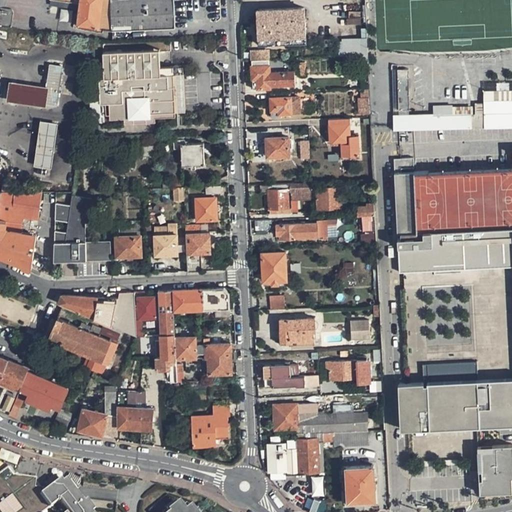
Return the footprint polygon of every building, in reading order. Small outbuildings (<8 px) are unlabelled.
[(114,29),(112,0),(61,0),(80,3),(78,26),(77,29),(90,30),(91,27),(99,28),(114,29)] [(112,0),(114,29),(114,30),(164,28),(175,27),(173,0),(112,0)] [(258,10),(260,44),(306,42),(304,8),(258,10)] [(345,55),(362,55),(362,40),(336,42),(337,56),(345,55)] [(160,49),(122,52),(123,64),(145,62),(145,69),(162,67),(160,49)] [(252,52),(252,60),(270,59),(269,51),(252,52)] [(122,52),(104,53),(106,80),(107,92),(111,92),(112,117),(112,122),(127,121),(158,118),(178,116),(178,112),(188,111),(184,67),(174,68),(174,67),(162,67),(145,69),(145,62),(123,64),(122,52)] [(362,55),(345,55),(346,67),(363,66),(362,55)] [(253,88),(271,88),(271,84),(275,83),(276,83),(276,86),(296,85),(296,73),(274,73),(270,73),(270,65),(270,59),(252,60),(253,66),(253,88)] [(15,104),(46,108),(47,104),(57,105),(63,65),(50,63),(46,88),(17,83),(9,82),(8,88),(6,102),(15,104)] [(400,112),(411,111),(410,70),(399,71),(400,112)] [(107,92),(106,80),(101,80),(103,105),(108,105),(108,117),(112,117),(111,92),(107,92)] [(281,114),(292,114),(292,112),(298,112),(298,104),(298,96),(291,96),(291,92),(271,93),(271,97),(272,110),(281,109),(281,114)] [(511,93),(484,95),(484,102),(511,101),(511,93)] [(435,128),(472,128),(485,127),(511,126),(511,101),(484,102),(484,105),(485,115),(476,115),(471,116),(471,115),(434,116),(433,115),(395,116),(395,129),(435,128)] [(476,115),(485,115),(484,105),(476,106),(476,115)] [(350,137),(350,118),(329,119),(330,144),(342,144),(343,160),(361,159),(360,136),(350,137)] [(52,165),(58,122),(41,119),(35,163),(52,165)] [(266,139),(267,157),(290,156),(288,137),(266,139)] [(178,143),(179,165),(205,164),(204,142),(178,143)] [(140,145),(140,155),(154,154),(153,144),(140,145)] [(511,377),(479,379),(478,361),(423,364),(424,382),(400,384),(402,430),(511,424),(511,166),(415,171),(415,175),(403,176),(403,172),(403,168),(415,168),(415,158),(401,158),(401,164),(395,164),(397,233),(404,233),(404,238),(398,238),(400,272),(511,266),(511,377)] [(311,183),(290,184),(290,191),(299,191),(299,198),(312,198),(311,183)] [(221,192),(221,184),(206,185),(206,192),(221,192)] [(173,186),(173,200),(184,200),(183,186),(173,186)] [(317,187),(318,209),(343,207),(341,186),(317,187)] [(268,190),(269,208),(276,208),(288,207),(287,189),(268,190)] [(71,194),(71,191),(56,192),(55,218),(69,220),(68,230),(55,228),(55,256),(81,256),(81,240),(88,240),(87,221),(95,221),(95,198),(71,194)] [(3,192),(1,192),(0,199),(0,255),(32,268),(37,233),(34,233),(37,218),(39,219),(42,200),(43,192),(3,192)] [(194,198),(195,219),(216,218),(214,197),(194,198)] [(358,202),(359,215),(369,215),(375,215),(376,215),(375,201),(358,202)] [(256,220),(256,229),(270,229),(270,223),(273,223),(272,219),(256,220)] [(276,223),(277,235),(284,234),(285,239),(295,238),(295,237),(317,236),(327,235),(326,219),(317,219),(316,222),(294,223),(276,223)] [(155,253),(179,253),(177,221),(169,222),(169,225),(160,226),(161,233),(155,233),(155,253)] [(185,231),(186,252),(187,271),(202,270),(201,252),(210,251),(209,230),(202,230),(185,231)] [(362,241),(375,240),(374,232),(361,233),(362,241)] [(113,235),(114,255),(141,254),(140,243),(135,243),(135,234),(113,235)] [(81,256),(55,256),(55,259),(111,258),(110,240),(81,240),(81,256)] [(262,253),(264,281),(292,279),(289,252),(262,253)] [(203,288),(204,308),(216,308),(216,317),(230,317),(229,307),(228,289),(225,287),(203,288)] [(174,309),(204,308),(203,288),(173,289),(174,309)] [(160,340),(168,339),(170,339),(171,337),(172,335),(172,333),(175,334),(175,319),(174,309),(173,289),(158,290),(160,334),(160,337),(155,337),(155,340),(160,340)] [(135,290),(118,291),(117,296),(114,323),(114,325),(137,336),(136,318),(135,301),(135,290)] [(98,295),(64,294),(60,302),(65,304),(95,317),(98,295)] [(117,296),(98,295),(95,317),(114,323),(117,296)] [(285,295),(271,296),(271,309),(286,309),(285,295)] [(154,298),(139,299),(139,301),(135,301),(136,318),(140,317),(155,317),(154,298)] [(108,362),(111,363),(119,343),(111,340),(112,339),(59,316),(54,328),(49,338),(92,356),(88,366),(104,372),(108,362)] [(280,319),(281,343),(292,343),(291,341),(313,341),(312,332),(315,331),(314,318),(280,319)] [(369,319),(350,320),(351,340),(370,339),(369,319)] [(168,339),(160,340),(161,357),(176,357),(175,338),(175,334),(172,333),(172,335),(171,337),(170,339),(168,339)] [(232,373),(230,345),(208,346),(207,339),(194,339),(194,337),(175,338),(176,357),(176,358),(177,381),(183,381),(182,358),(195,357),(206,357),(208,357),(209,373),(232,373)] [(0,379),(1,380),(2,378),(10,358),(0,354),(0,379)] [(171,381),(177,381),(176,358),(176,357),(161,357),(155,358),(156,369),(170,369),(171,381)] [(2,378),(22,386),(28,371),(30,366),(10,358),(2,378)] [(372,359),(326,361),(327,368),(330,368),(331,379),(360,377),(360,382),(373,381),(372,359)] [(289,364),(264,365),(264,378),(265,386),(291,385),(290,377),(289,364)] [(11,415),(18,418),(26,399),(52,410),(54,405),(62,408),(71,388),(36,374),(28,371),(22,386),(20,390),(21,391),(11,415)] [(317,376),(290,377),(291,385),(291,387),(317,386),(317,376)] [(238,393),(237,379),(229,379),(230,393),(238,393)] [(107,387),(108,414),(85,410),(80,429),(104,433),(118,436),(119,433),(118,428),(117,416),(117,407),(117,390),(117,387),(107,387)] [(142,391),(117,390),(117,407),(141,408),(141,400),(142,391)] [(8,394),(3,408),(10,411),(16,397),(8,394)] [(277,429),(305,428),(305,433),(324,432),(337,431),(370,430),(369,411),(330,413),(329,410),(320,410),(319,402),(276,405),(277,429)] [(195,446),(216,446),(216,435),(229,435),(228,415),(231,415),(230,406),(214,407),(214,416),(193,417),(195,446)] [(141,408),(117,407),(117,416),(118,428),(140,428),(141,408)] [(153,409),(141,408),(140,428),(153,429),(153,409)] [(370,439),(370,430),(337,431),(336,440),(370,439)] [(337,431),(324,432),(324,440),(336,440),(337,431)] [(321,472),(320,440),(324,440),(324,432),(305,433),(305,440),(299,441),(299,449),(294,450),(294,453),(289,453),(289,473),(300,472),(321,472)] [(288,441),(289,453),(294,453),(294,450),(299,449),(299,441),(288,441)] [(268,444),(269,471),(287,470),(286,443),(268,444)] [(493,452),(479,452),(481,495),(511,492),(511,446),(492,448),(493,452)] [(347,499),(377,499),(375,465),(345,466),(347,499)] [(0,511),(91,511),(72,481),(69,476),(44,491),(42,490),(41,490),(41,482),(15,478),(8,469),(3,471),(0,472),(0,511)] [(312,496),(323,496),(323,476),(312,477),(312,496)] [(310,511),(325,511),(325,502),(298,491),(293,502),(310,511)]
